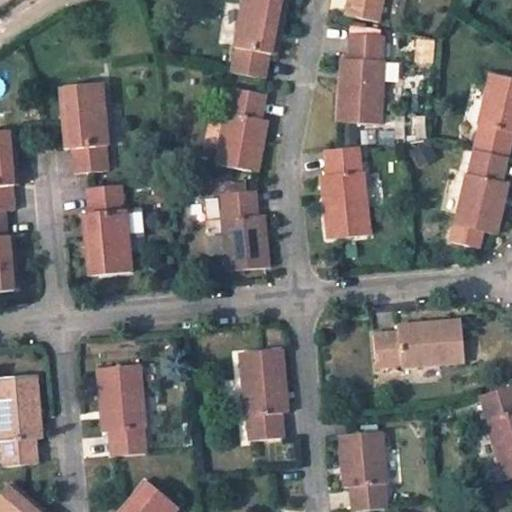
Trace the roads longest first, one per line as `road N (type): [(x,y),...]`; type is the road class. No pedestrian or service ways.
road 1 (residential): [(315,6),(290,186),(295,299)]
road 2 (residential): [(59,322),(295,299)]
road 3 (residential): [(295,299),(511,279)]
road 4 (residential): [(295,299),(314,511)]
road 5 (residential): [(59,322),(71,511)]
road 6 (residential): [(45,154),(59,322)]
